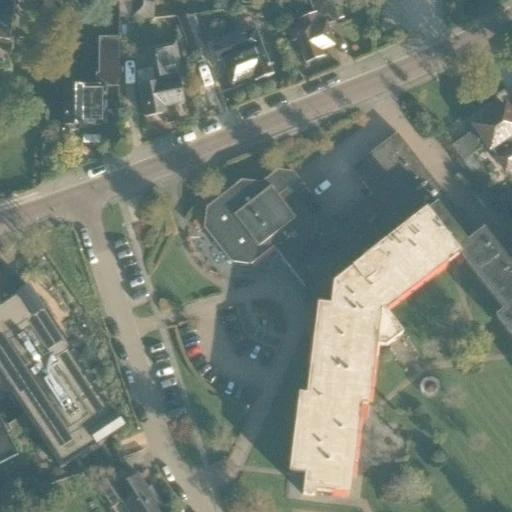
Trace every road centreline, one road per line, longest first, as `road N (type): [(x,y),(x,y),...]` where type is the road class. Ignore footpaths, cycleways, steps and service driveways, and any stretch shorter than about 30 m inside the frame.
road 1 (tertiary): [(84,197),(268,128),(511,11)]
road 2 (unclassified): [(199,511),(151,423),(84,197)]
